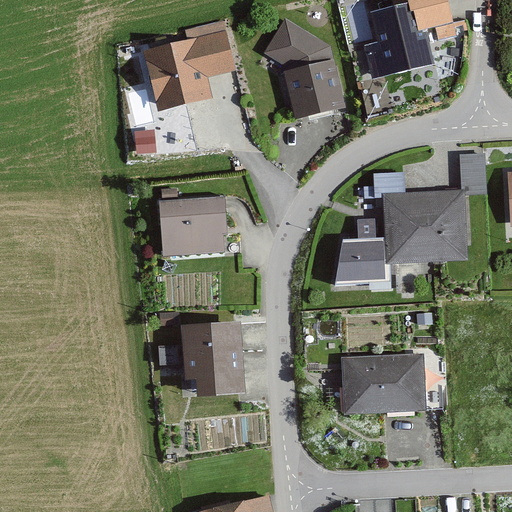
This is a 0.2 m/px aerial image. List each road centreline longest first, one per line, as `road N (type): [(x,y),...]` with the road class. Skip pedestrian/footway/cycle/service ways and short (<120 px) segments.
road 1 (residential): [(290,490),(276,290),(308,195),(339,161),(382,138),(483,125)]
road 2 (residential): [(290,490),(511,481)]
